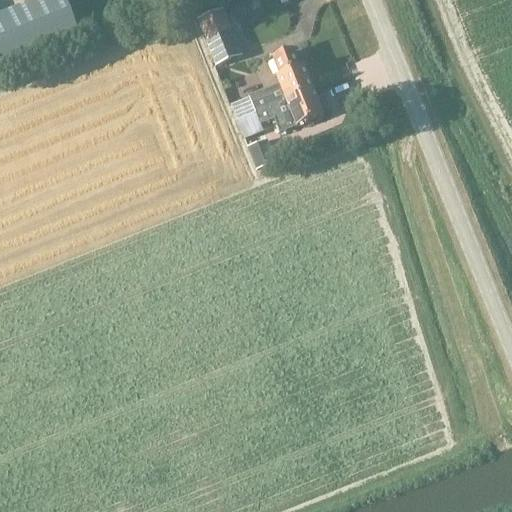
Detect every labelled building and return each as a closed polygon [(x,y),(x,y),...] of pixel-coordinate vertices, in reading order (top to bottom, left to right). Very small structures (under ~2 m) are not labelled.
[(62,0),(40,0),(0,16),(0,68),(78,36),(62,0)] [(199,23),(212,56),(238,45),(225,12),(199,23)] [(238,45),(212,56),(217,68),(243,57),(238,45)] [(256,115),(313,93),(303,68),(300,69),(294,52),(273,61),(279,77),(277,78),(280,86),(249,99),(256,115)] [(323,118),(313,93),(256,115),(260,125),(274,120),(279,135),(297,129),(323,118)] [(278,164),(271,147),(251,154),(258,172),(278,164)]
